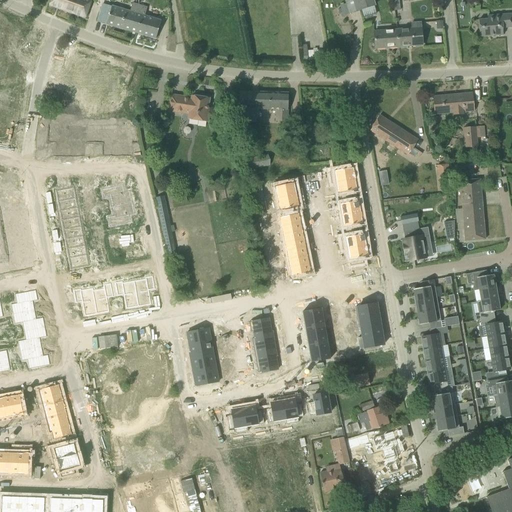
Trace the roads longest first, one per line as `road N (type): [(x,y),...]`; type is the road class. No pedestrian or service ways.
road 1 (residential): [(352,77),(228,71),(50,21)]
road 2 (residential): [(284,294),(301,388),(188,408),(168,318)]
road 3 (residential): [(28,168),(136,169),(168,318)]
road 4 (residential): [(0,482),(100,483),(69,370)]
road 5 (residential): [(386,275),(352,77)]
road 6 (residential): [(422,452),(386,275)]
road 7 (residential): [(511,72),(352,77)]
road 8 (residential): [(28,168),(29,100),(50,21)]
road 9 (residential): [(386,275),(511,256)]
